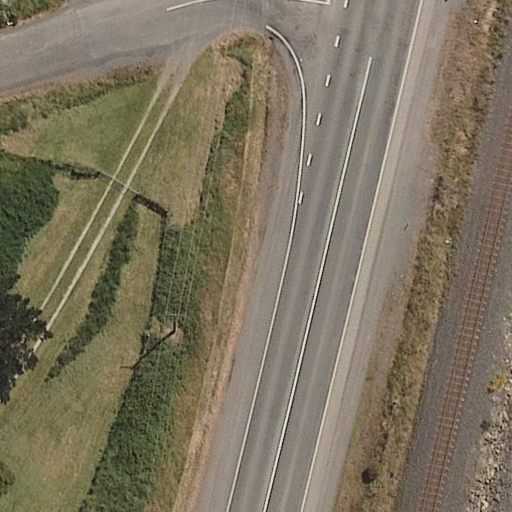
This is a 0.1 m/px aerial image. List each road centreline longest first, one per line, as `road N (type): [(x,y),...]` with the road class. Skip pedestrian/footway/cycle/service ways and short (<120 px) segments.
road 1 (trunk): [(263,511),(380,20)]
road 2 (unclassified): [(0,58),(189,0)]
